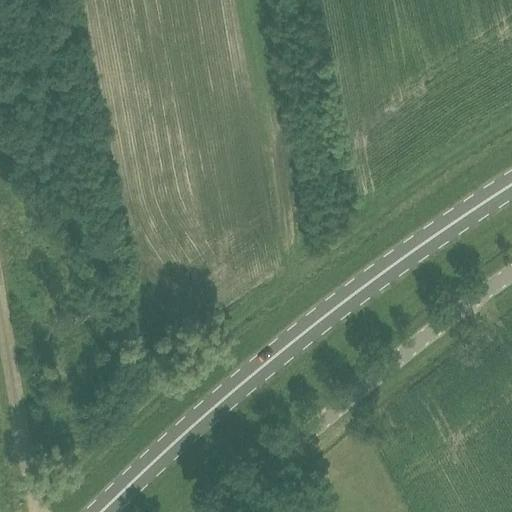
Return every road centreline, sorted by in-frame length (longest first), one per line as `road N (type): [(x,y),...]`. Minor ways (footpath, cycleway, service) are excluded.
road 1 (secondary): [(101,511),(241,379),(511,181)]
road 2 (unclassified): [(209,511),(511,273)]
